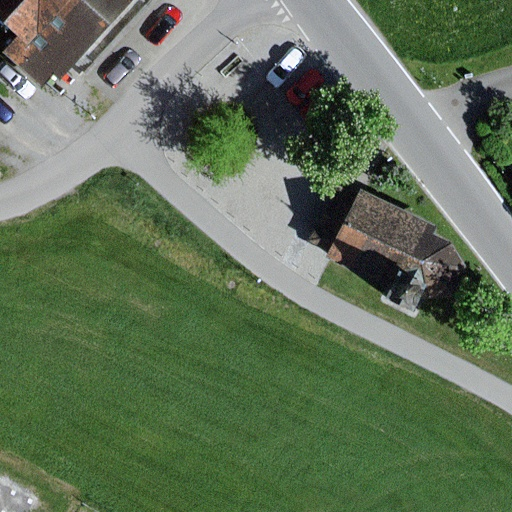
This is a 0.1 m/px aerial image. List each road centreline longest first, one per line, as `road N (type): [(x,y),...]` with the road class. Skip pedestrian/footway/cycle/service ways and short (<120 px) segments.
road 1 (residential): [(276,0),(75,169),(0,202)]
road 2 (secondary): [(511,238),(333,0)]
